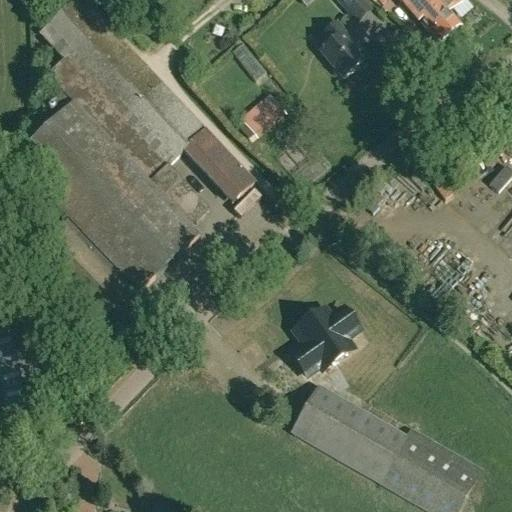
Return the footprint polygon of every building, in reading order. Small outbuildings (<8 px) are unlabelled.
[(331,0),(344,14),(358,0),(331,0)] [(374,0),(382,9),(392,0),(374,0)] [(413,0),(406,0),(401,5),(439,49),(461,30),(449,16),(440,24),(419,0),(414,0),(413,0)] [(413,0),(414,0),(419,0),(440,24),(449,16),(454,12),(461,21),(473,11),(465,2),(462,5),(457,0),(413,0)] [(56,125),(13,165),(69,224),(34,257),(103,330),(131,304),(128,301),(135,294),(138,297),(199,240),(190,231),(209,214),(168,171),(187,153),(237,205),(254,189),(80,2),(58,23),(41,39),(65,63),(46,81),(59,94),(41,110),(56,125)] [(321,56),(344,82),(363,65),(361,63),(365,60),(336,27),(322,39),(331,48),(321,56)] [(237,91),(243,102),(256,96),(249,84),(237,91)] [(268,92),(239,111),(250,128),(280,109),(268,92)] [(0,278),(8,278),(6,265),(0,265),(0,278)] [(344,343),(358,334),(343,313),(330,322),(324,314),(321,316),(318,314),(307,322),(308,325),(294,335),(305,349),(292,358),(306,379),(319,370),(322,374),(352,353),(344,343)] [(27,328),(0,333),(0,384),(7,417),(43,409),(27,328)] [(291,392),(292,378),(276,377),(275,391),(291,392)] [(411,431),(405,440),(320,391),(293,438),(420,511),(458,511),(481,473),(411,431)]
